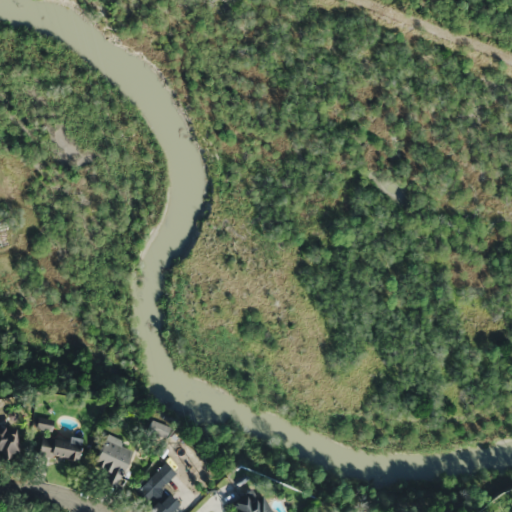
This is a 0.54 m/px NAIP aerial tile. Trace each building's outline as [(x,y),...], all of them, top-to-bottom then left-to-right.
[(166,429),(150,420),(145,428),(161,437),(166,429)] [(0,456),(16,456),(15,428),(0,428),(0,456)] [(105,472),(101,482),(115,488),(132,445),(105,434),(92,467),(105,472)] [(78,442),(41,436),(38,455),(76,461),(78,442)] [(151,506),(148,509),(152,511),(169,511),(177,503),(162,490),(176,474),(162,462),(136,494),(151,506)] [(248,511),(248,501),(230,501),(230,511),(239,511),(238,511),(248,511)]
